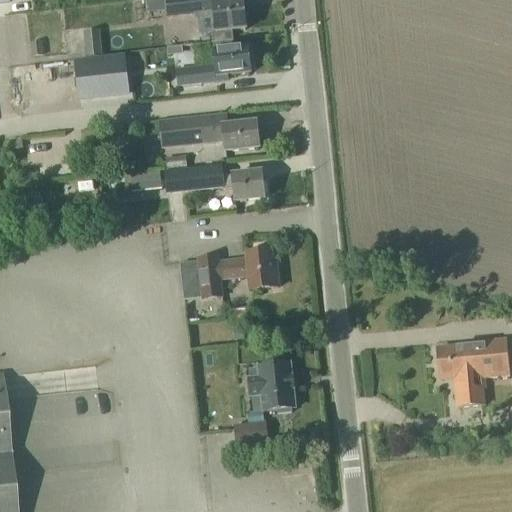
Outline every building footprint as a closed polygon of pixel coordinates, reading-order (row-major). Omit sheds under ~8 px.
[(198,21),(214,19),(216,35),(211,36),(212,46),(235,43),(235,42),(233,42),(233,41),(247,39),(246,32),(247,32),(243,1),(219,3),(218,0),(166,0),(169,19),(197,16),(198,21)] [(99,33),(85,35),(87,61),(101,60),(99,33)] [(248,50),(236,51),(235,43),(212,46),(213,47),(204,48),(204,54),(215,53),(217,69),(201,70),(202,86),(227,83),(227,79),(251,76),(248,50)] [(43,57),(42,44),(30,46),(31,58),(43,57)] [(163,89),(191,87),(189,46),(161,48),(163,89)] [(127,58),(101,60),(87,61),(76,62),(80,102),(130,97),(127,58)] [(215,118),(161,124),(165,152),(223,145),(224,155),(260,151),(258,140),(265,139),(263,125),(216,130),(215,118)] [(8,142),(9,152),(21,150),(20,140),(8,142)] [(167,171),(186,169),(186,160),(166,161),(167,171)] [(223,167),(170,173),(172,197),(223,191),(223,193),(233,192),(234,205),(265,201),(262,175),(231,179),(225,180),(223,167)] [(16,172),(17,185),(29,184),(28,171),(16,172)] [(97,176),(98,200),(123,199),(122,175),(97,176)] [(160,176),(131,179),(133,193),(161,190),(160,176)] [(199,290),(184,291),(185,303),(200,301),(200,302),(220,299),(218,283),(247,279),(249,294),(279,291),(276,268),(273,269),(271,254),(245,257),(245,261),(218,265),(216,265),(216,260),(196,262),(196,265),(199,290)] [(241,310),(220,314),(222,324),(243,321),(241,310)] [(244,332),(235,333),(236,343),(245,342),(244,332)] [(471,348),(440,351),(442,382),(457,380),(460,410),(486,408),(484,391),(487,391),(487,381),(511,378),(509,342),(471,346),(471,348)] [(289,366),(257,370),(259,381),(248,382),(250,399),(261,398),(262,414),(276,413),(277,417),(291,415),(290,411),(294,411),(292,392),(294,392),(293,379),(291,380),(289,366)] [(0,376),(0,511),(9,511),(0,422),(0,378),(1,378),(1,377),(0,376)] [(1,433),(39,432),(38,397),(0,399),(1,433)] [(266,444),(264,426),(234,429),(236,447),(266,444)]
